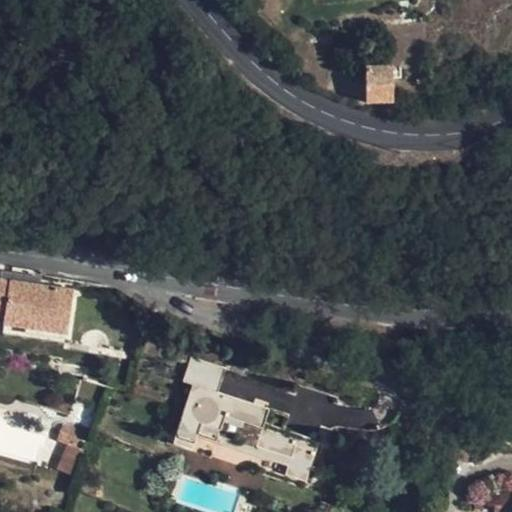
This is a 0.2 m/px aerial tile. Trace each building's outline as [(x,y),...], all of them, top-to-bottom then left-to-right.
[(400,67),(365,68),(366,104),(393,104),(392,79),(400,79),(400,67)] [(69,317),(74,289),(0,278),(0,308),(6,309),(5,322),(33,326),(35,314),(69,317)] [(66,340),(69,317),(35,314),(33,326),(31,335),(66,340)] [(3,331),(31,335),(33,326),(5,322),(3,331)] [(69,446),(75,428),(64,424),(59,441),(69,446)] [(69,446),(89,454),(94,436),(75,428),(69,446)] [(426,485),(427,461),(413,460),(411,484),(426,485)] [(427,461),(426,485),(435,486),(436,462),(427,461)] [(511,489),(496,489),(496,511),(511,511),(511,489)]
